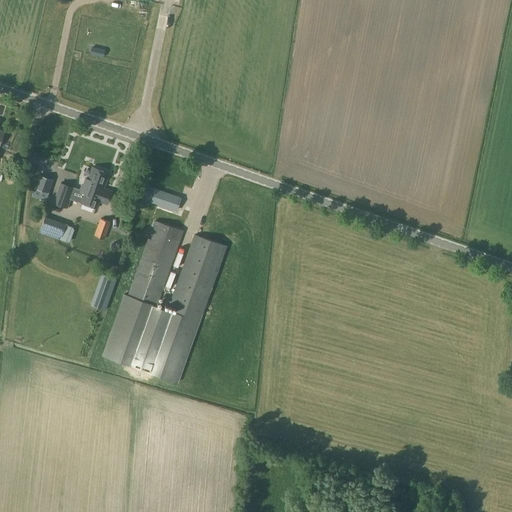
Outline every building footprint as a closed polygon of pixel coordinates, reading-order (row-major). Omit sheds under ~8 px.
[(102,57),(104,49),(91,47),(89,54),(102,57)] [(83,192),(79,202),(97,208),(99,201),(107,204),(112,191),(103,188),(104,185),(109,172),(93,166),(88,179),(85,178),(81,191),(83,192)] [(40,195),(43,180),(34,178),(31,193),(40,195)] [(52,203),(67,208),(75,187),(60,181),(52,203)] [(146,186),(142,196),(176,210),(180,200),(146,186)] [(41,228),(39,232),(60,239),(68,242),(70,241),(74,229),(73,227),(65,225),(65,224),(45,217),(44,217),(41,228)] [(100,218),(94,236),(105,239),(110,222),(100,218)] [(154,221),(128,296),(124,294),(102,355),(178,382),(202,314),(202,315),(227,245),(194,234),(167,310),(156,306),(183,231),(154,221)] [(162,292),(166,293),(174,271),(170,269),(162,292)] [(101,274),(91,304),(105,309),(116,279),(101,274)]
